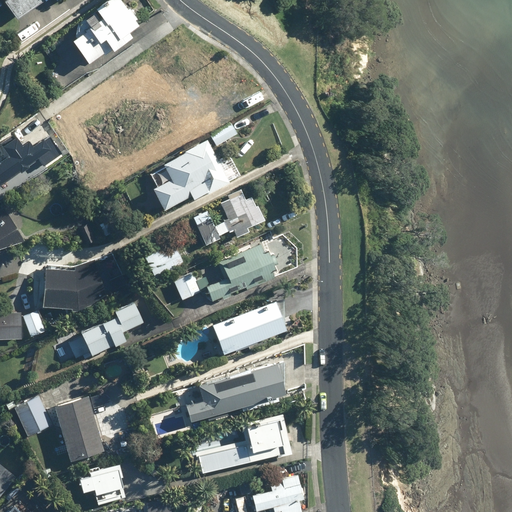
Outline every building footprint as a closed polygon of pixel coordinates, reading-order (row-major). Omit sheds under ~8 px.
[(10,0),(22,17),(46,0),(10,0)] [(143,20),(127,0),(107,0),(68,29),(92,61),(106,51),(109,54),(135,34),(131,28),(143,20)] [(146,97),(195,67),(190,60),(194,58),(188,48),(180,53),(173,41),(120,74),(136,98),(144,93),(146,97)] [(214,74),(207,79),(202,71),(193,76),(195,79),(183,87),(207,125),(231,110),(223,97),(227,95),(214,74)] [(71,110),(72,125),(73,125),(73,132),(88,131),(86,109),(71,110)] [(233,122),(211,135),(217,145),(239,131),(233,122)] [(0,180),(36,154),(41,162),(60,149),(49,134),(43,138),(41,136),(31,143),(27,139),(22,142),(16,134),(3,143),(11,153),(0,160),(0,180)] [(195,197),(209,190),(210,193),(232,181),(231,178),(242,172),(231,152),(220,158),(209,138),(166,161),(168,164),(152,172),(158,184),(153,187),(165,208),(193,193),(195,197)] [(267,217),(259,201),(257,202),(253,193),(247,196),(243,187),(228,193),(230,197),(221,201),(229,218),(216,224),(208,208),(193,214),(207,243),(223,236),(222,234),(234,228),(237,236),(251,229),(249,225),(267,217)] [(94,238),(84,216),(74,221),(84,242),(94,238)] [(174,241),(146,254),(157,278),(185,265),(174,241)] [(214,302),(219,300),(277,274),(274,267),(279,265),(271,246),(267,248),(264,241),(200,270),(214,302)] [(48,263),(46,304),(86,306),(130,292),(124,273),(104,279),(97,257),(74,264),(48,263)] [(194,271),(173,279),(180,298),(201,290),(194,271)] [(278,297),(212,323),(224,353),(290,327),(278,297)] [(81,335),(68,341),(75,357),(88,351),(89,354),(113,344),(114,345),(126,340),(122,330),(143,321),(134,300),(111,310),(114,317),(80,332),(81,335)] [(38,307),(23,313),(32,336),(47,330),(38,307)] [(23,310),(0,309),(0,337),(22,338),(23,310)] [(282,360),(199,382),(203,398),(190,401),(195,417),(242,404),(244,412),(281,402),(279,394),(290,391),(282,360)] [(40,393),(15,405),(29,435),(55,423),(40,393)] [(89,393),(56,403),(73,459),(106,449),(89,393)] [(196,448),(201,471),(294,452),(285,411),(242,420),(246,438),(196,448)] [(0,495),(17,474),(0,461),(0,460),(0,495)] [(92,473),(81,476),(84,490),(98,486),(101,501),(128,495),(123,474),(125,473),(122,461),(91,468),(92,473)] [(301,473),(244,485),(249,511),(266,511),(281,509),(282,511),(299,511),(304,511),(301,496),(306,495),(301,473)] [(245,511),(242,497),(219,501),(220,511),(245,511)] [(43,511),(32,501),(25,509),(15,499),(2,511),(43,511)] [(150,511),(173,511),(171,499),(148,504),(150,511)]
